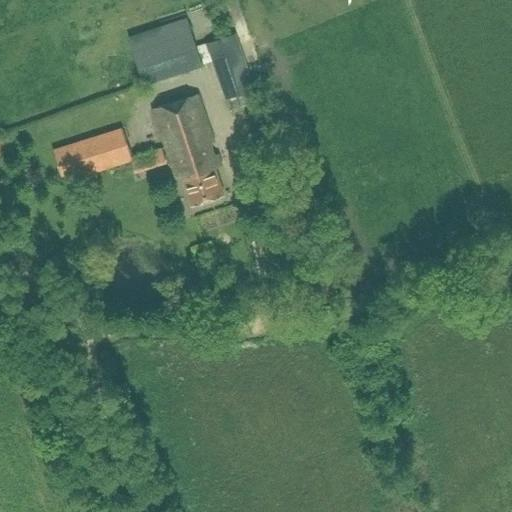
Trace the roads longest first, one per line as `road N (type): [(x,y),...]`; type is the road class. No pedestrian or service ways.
road 1 (track): [(248,206),(263,287),(255,325),(208,332),(100,327),(72,336)]
road 2 (unclassified): [(143,511),(70,332),(0,245)]
